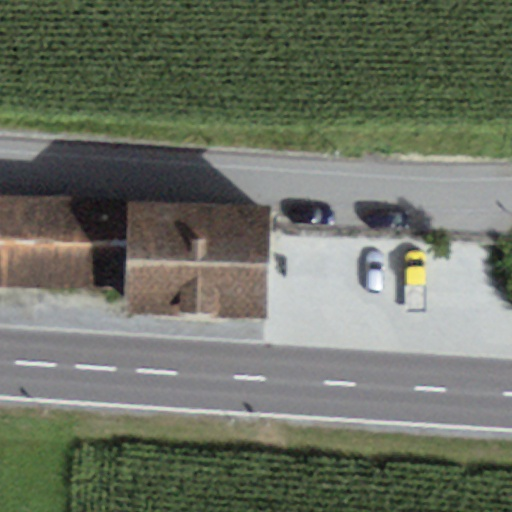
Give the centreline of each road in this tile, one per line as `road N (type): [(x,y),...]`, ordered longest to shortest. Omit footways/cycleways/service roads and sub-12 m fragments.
road 1 (primary): [(0,361),(511,396)]
road 2 (unclassified): [(511,195),(0,166)]
